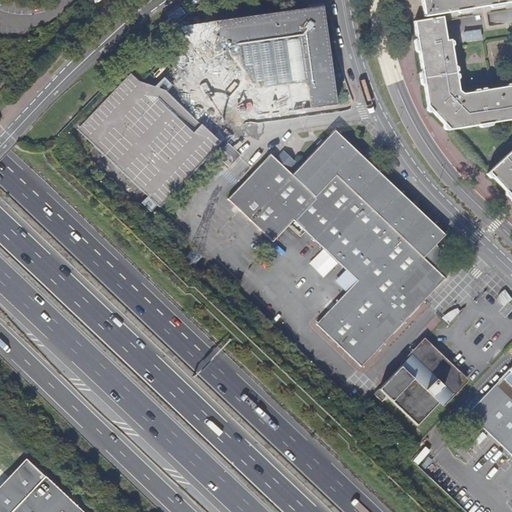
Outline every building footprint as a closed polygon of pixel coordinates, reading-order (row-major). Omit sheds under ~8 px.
[(511,0),(404,0),(407,18),(423,15),(423,16),(511,1),(511,0)] [(310,8),(277,12),(278,16),(281,16),(286,16),(291,16),(296,17),(301,19),(305,21),(309,23),(313,27),(316,30),(318,33),(320,36),(321,39),(322,42),(324,45),(324,48),(325,51),(328,51),(324,18),(322,6),(310,8)] [(336,105),(328,51),(325,51),(324,48),(324,45),(322,42),(321,39),(320,36),(318,33),(316,30),(313,27),(309,23),(305,21),(301,19),(296,17),(291,16),(286,16),(281,16),(278,16),(277,12),(188,24),(181,29),(240,118),(336,105)] [(416,38),(413,40),(414,50),(418,51),(421,70),(418,73),(420,83),(423,85),(427,106),(448,130),(477,125),(481,127),(491,125),(492,123),(511,120),(511,85),(463,93),(458,89),(450,39),(446,40),(442,20),(442,16),(413,21),(416,38)] [(464,31),(466,41),(483,38),(482,28),(464,31)] [(220,142),(137,61),(74,126),(157,206),(220,142)] [(316,324),(361,367),(446,277),(425,257),(446,235),(399,190),(334,129),(292,173),(283,165),(270,153),(227,198),(272,241),(293,220),(356,279),(316,324)] [(214,136),(221,142),(225,138),(218,131),(214,136)] [(240,154),(228,143),(217,154),(219,157),(229,166),(240,154)] [(488,172),(511,198),(511,149),(488,172)] [(290,167),(296,161),(289,156),(284,162),(290,167)] [(501,292),(500,293),(499,294),(499,296),(498,298),(498,299),(499,301),(508,294),(505,289),(504,289),(503,290),(501,292)] [(503,306),(509,302),(511,300),(511,299),(508,294),(499,301),(503,306)] [(424,341),(402,365),(375,393),(383,401),(386,397),(395,405),(417,426),(440,402),(443,404),(466,381),(448,364),(424,341)] [(511,365),(467,413),(476,423),(511,456),(511,365)] [(0,511),(83,511),(46,477),(26,458),(0,485),(0,511)]
